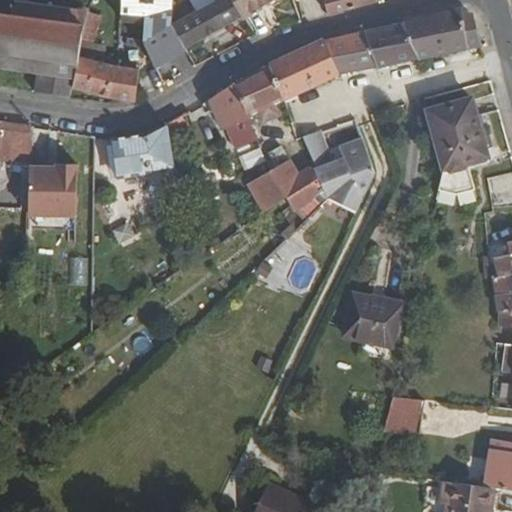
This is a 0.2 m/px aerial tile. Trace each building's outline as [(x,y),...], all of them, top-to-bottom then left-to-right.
[(0,10),(0,65),(38,71),(35,90),(70,95),(73,85),(80,54),(86,7),(55,3),(49,2),(36,0),(16,0),(15,13),(0,10)] [(171,0),(122,0),(121,23),(170,26),(171,0)] [(174,20),(187,44),(244,12),(237,0),(201,0),(203,3),(174,20)] [(237,0),(244,12),(266,0),(237,0)] [(325,0),(328,12),(368,0),(325,0)] [(420,56),(447,50),(480,43),(476,27),(472,14),(471,12),(467,10),(463,8),(461,7),(458,7),(455,8),(451,9),(436,12),(411,18),(404,19),(420,56)] [(379,64),(398,60),(420,56),(404,19),(376,25),(366,27),(379,64)] [(340,73),(379,64),(366,27),(351,31),(336,34),(325,38),(339,73),(340,73)] [(284,97),(339,73),(325,38),(324,36),(312,42),(283,55),(269,62),(274,73),(284,97)] [(80,54),(73,85),(121,95),(138,97),(142,66),(80,54)] [(269,62),(237,80),(250,111),(260,108),(262,113),(276,108),(274,101),(284,97),(274,73),(269,62)] [(237,80),(215,93),(222,111),(217,113),(221,123),(226,121),(234,144),(259,136),(250,111),(237,80)] [(473,94),(427,108),(445,161),(441,181),(464,189),(478,184),(471,158),(483,153),(478,138),(485,136),(473,94)] [(147,130),(114,135),(118,175),(152,170),(152,163),(173,162),(169,137),(188,127),(182,113),(147,130)] [(317,163),(314,164),(327,196),(356,212),(376,171),(363,134),(343,141),(346,154),(333,158),(318,127),(303,131),(317,163)] [(314,164),(311,166),(298,172),(282,143),(270,149),(277,163),(273,165),(289,194),(295,205),(299,203),(309,216),(328,197),(327,196),(314,164)] [(0,204),(16,205),(17,162),(9,162),(9,166),(0,175),(0,204)] [(76,164),(30,164),(29,215),(75,216),(76,164)] [(289,194),(273,165),(249,178),(267,209),(289,194)] [(495,255),(498,273),(511,270),(511,237),(509,238),(511,252),(495,255)] [(497,291),(511,288),(511,270),(498,273),(495,273),(496,286),(497,291)] [(500,308),(511,306),(511,288),(497,291),(498,295),(499,302),(500,308)] [(394,343),(404,300),(354,289),(345,332),(394,343)] [(511,322),(511,306),(500,308),(500,309),(500,313),(500,322),(511,322)] [(398,394),(388,426),(425,428),(430,397),(398,394)] [(496,437),(488,483),(494,483),(500,484),(511,486),(511,439),(507,439),(496,437)] [(492,511),(492,504),(494,483),(488,483),(438,476),(434,511),(492,511)] [(311,511),(316,504),(268,482),(254,511),(311,511)]
